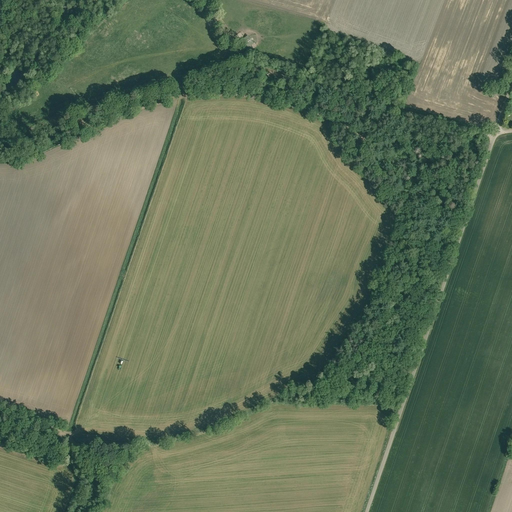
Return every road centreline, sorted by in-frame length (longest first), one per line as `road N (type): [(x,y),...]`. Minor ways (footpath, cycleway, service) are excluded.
road 1 (unclassified): [(496,131),(366,511)]
road 2 (track): [(496,131),(254,60),(205,0)]
